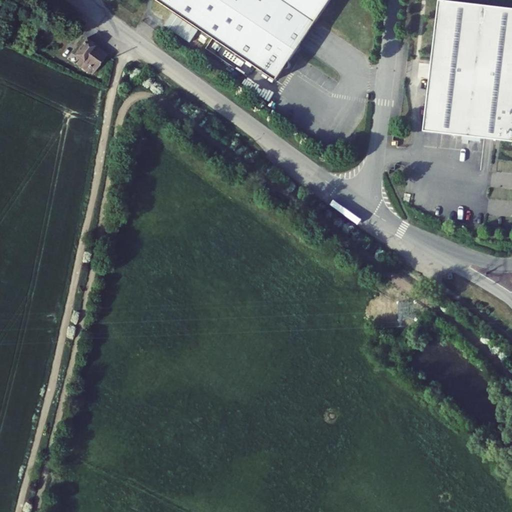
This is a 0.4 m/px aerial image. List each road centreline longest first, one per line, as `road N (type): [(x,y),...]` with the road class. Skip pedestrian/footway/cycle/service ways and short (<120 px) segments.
road 1 (unknown): [(511,384),(474,338),(176,104),(145,92),(113,173),(37,511)]
road 2 (residential): [(362,206),(79,0)]
road 3 (residential): [(376,154),(396,0)]
road 4 (residential): [(405,233),(511,302)]
